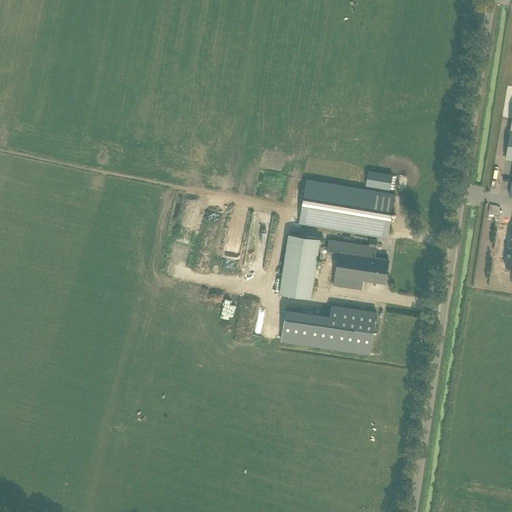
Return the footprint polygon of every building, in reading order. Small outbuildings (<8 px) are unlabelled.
[(390,190),(392,176),(368,172),(366,185),(390,190)] [(307,180),(301,209),(299,222),(387,237),(389,225),(394,195),(385,193),(365,190),(314,181),(307,180)] [(279,293),(311,298),(320,239),(288,234),(279,293)] [(362,288),(363,280),(368,281),(385,283),(388,259),(374,257),(377,240),(370,239),(369,246),(329,241),(327,253),(337,255),(333,284),(357,288),(362,288)] [(370,353),(376,312),(331,305),(329,317),(285,311),(281,340),(370,353)]
